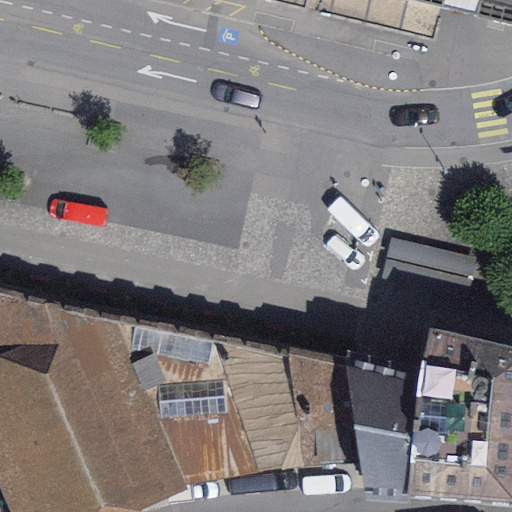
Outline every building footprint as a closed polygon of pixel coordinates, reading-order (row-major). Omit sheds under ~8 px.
[(511,0),(453,0),(511,14),(511,0)] [(102,317),(0,294),(0,452),(24,511),(78,511),(170,474),(102,317)] [(183,477),(306,457),(290,357),(112,319),(183,477)] [(511,342),(431,325),(420,375),(413,458),(407,492),(511,499),(511,342)] [(306,457),(364,454),(353,370),(290,357),(306,457)] [(351,357),(353,370),(364,454),(369,488),(407,492),(413,458),(420,375),(351,357)]
